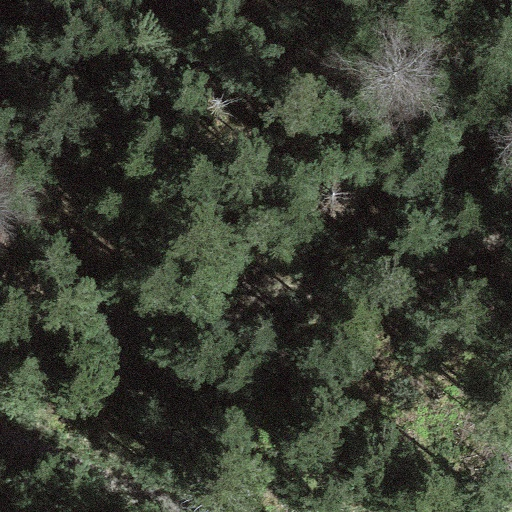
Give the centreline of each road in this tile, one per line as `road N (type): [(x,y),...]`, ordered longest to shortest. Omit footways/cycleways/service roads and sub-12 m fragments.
road 1 (track): [(511,228),(420,266),(0,368)]
road 2 (track): [(0,434),(86,476),(225,511)]
